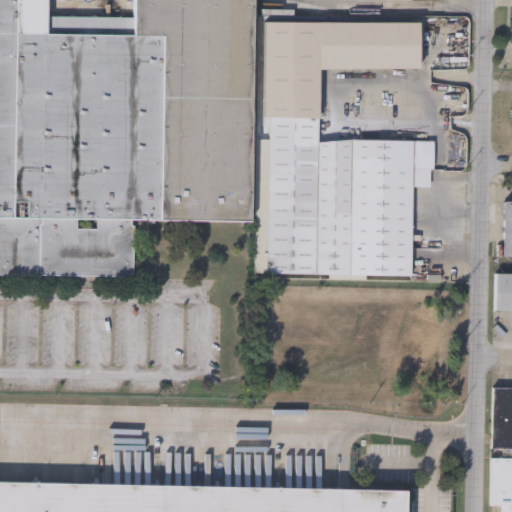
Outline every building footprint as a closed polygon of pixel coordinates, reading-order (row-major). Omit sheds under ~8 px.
[(250,0),(248,220),(131,219),(130,275),(0,273),(0,0),(45,0),(45,13),(78,13),(78,3),(92,3),(92,14),(132,15),(132,0),(250,0)] [(266,273),(268,115),(317,116),(316,138),(430,140),(430,183),(410,183),(409,274),(266,273)] [(511,256),(503,256),(503,200),(511,200),(511,256)] [(511,311),(494,311),(494,274),(511,274),(511,311)] [(511,508),(509,508),(509,511),(498,511),(498,507),(488,506),(489,457),(509,458),(509,448),(489,448),(490,387),(511,387),(511,508)] [(404,511),(0,511),(0,479),(405,485),(404,511)]
